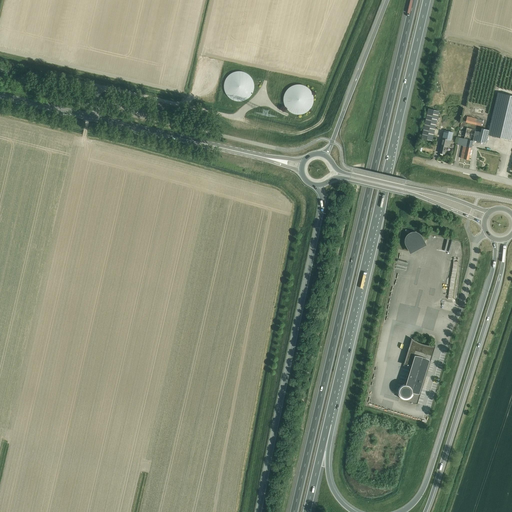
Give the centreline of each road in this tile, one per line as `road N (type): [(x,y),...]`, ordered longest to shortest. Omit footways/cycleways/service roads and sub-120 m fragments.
road 1 (track): [(85,129),(274,177),(303,199),(246,511)]
road 2 (motorway): [(413,0),(294,511)]
road 3 (motorway): [(327,423),(426,0)]
road 4 (motorway): [(318,185),(320,219),(259,511)]
road 5 (motorway): [(493,239),(492,272),(427,483),(404,511)]
road 6 (motorway): [(425,511),(505,239)]
road 7 (track): [(272,186),(0,115)]
road 8 (track): [(437,511),(511,282)]
road 9 (track): [(204,0),(185,106),(211,0)]
road 10 (track): [(245,120),(289,132),(320,122),(372,0)]
road 11 (track): [(437,0),(392,198)]
road 12 (track): [(448,511),(511,320)]
road 13 (secondary): [(488,212),(340,172),(323,155)]
road 14 (secondary): [(318,185),(345,178),(409,193),(483,224)]
road 15 (secondary): [(258,156),(90,117)]
road 16 (motorway): [(387,0),(323,155)]
